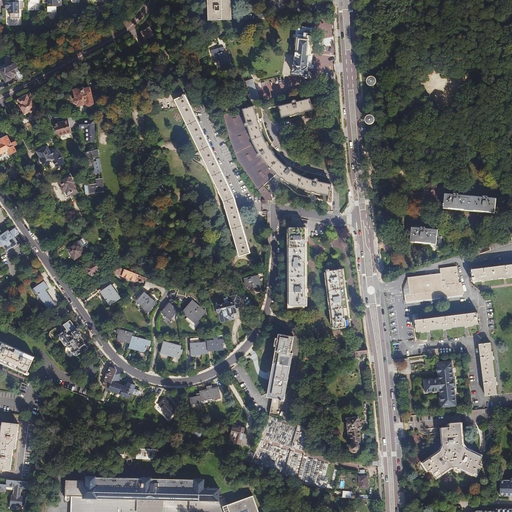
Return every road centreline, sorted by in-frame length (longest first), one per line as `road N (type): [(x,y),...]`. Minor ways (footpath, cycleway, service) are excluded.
road 1 (tertiary): [(277,211),(273,280),(255,334),(214,371),(164,381),(133,372),(109,351),(0,192)]
road 2 (primary): [(358,220),(387,511)]
road 3 (primary): [(395,511),(368,220)]
road 4 (primary): [(368,220),(350,0)]
road 5 (primary): [(340,0),(358,220)]
road 6 (tertiary): [(0,98),(119,34),(150,0)]
